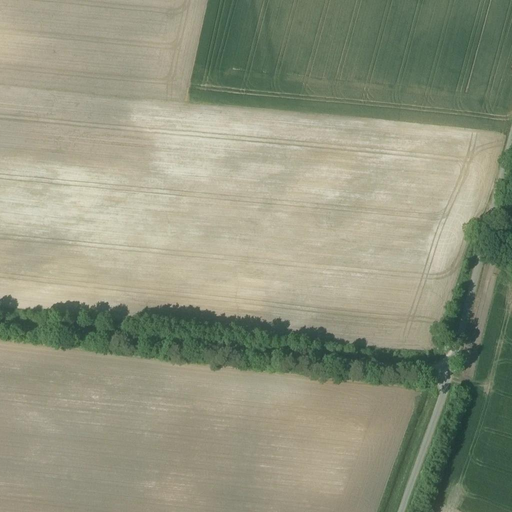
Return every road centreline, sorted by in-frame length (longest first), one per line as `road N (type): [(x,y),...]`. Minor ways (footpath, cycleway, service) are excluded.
road 1 (unclassified): [(0,319),(444,372)]
road 2 (unclassified): [(444,372),(511,114)]
road 3 (unclassified): [(402,511),(444,372)]
